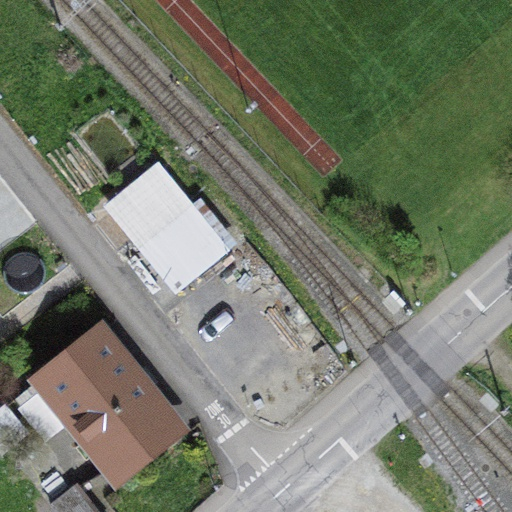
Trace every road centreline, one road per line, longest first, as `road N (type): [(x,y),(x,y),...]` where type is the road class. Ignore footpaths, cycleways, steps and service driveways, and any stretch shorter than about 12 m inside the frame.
road 1 (residential): [(283,490),(0,142)]
road 2 (tertiary): [(511,288),(283,490)]
